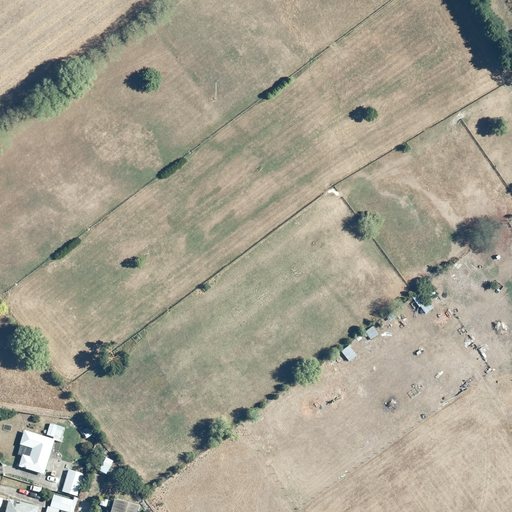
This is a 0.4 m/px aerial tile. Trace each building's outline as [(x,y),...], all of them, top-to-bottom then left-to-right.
[(439,294),(430,282),(413,295),(428,314),(436,307),(431,300),(439,294)] [(358,355),(350,344),(343,350),(351,361),(358,355)] [(51,423),(47,437),(27,430),(22,445),(35,448),(32,457),(24,455),(21,467),(46,474),(56,439),(62,441),(66,427),(51,423)] [(89,426),(82,430),(87,438),(94,433),(89,426)] [(84,473),(70,469),(63,491),(78,496),(84,473)] [(71,511),(75,501),(54,493),(47,511),(71,511)] [(5,507),(8,508),(7,511),(39,511),(41,506),(11,500),(7,499),(5,507)] [(136,511),(138,505),(114,500),(111,511),(136,511)]
